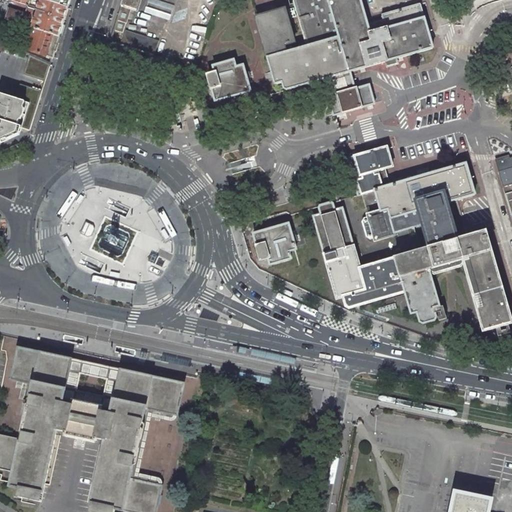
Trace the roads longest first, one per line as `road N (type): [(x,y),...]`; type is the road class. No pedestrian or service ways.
road 1 (primary): [(208,234),(178,176),(133,147),(91,146),(52,165)]
road 2 (primary): [(157,314),(346,360)]
road 3 (primary): [(351,338),(260,300),(229,271),(208,234)]
road 4 (residential): [(93,0),(44,136),(52,165)]
road 5 (residential): [(318,511),(346,360)]
road 6 (residential): [(422,511),(440,435),(511,449)]
